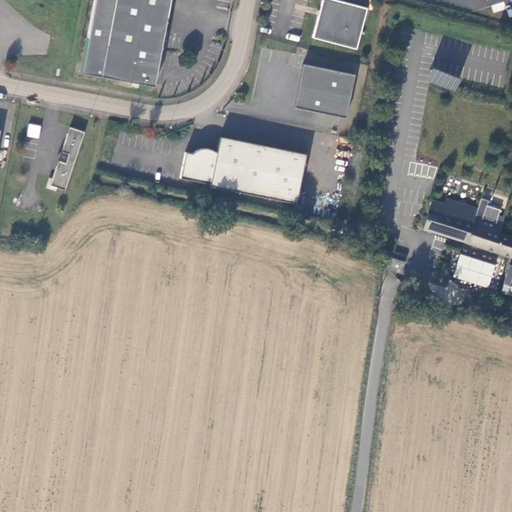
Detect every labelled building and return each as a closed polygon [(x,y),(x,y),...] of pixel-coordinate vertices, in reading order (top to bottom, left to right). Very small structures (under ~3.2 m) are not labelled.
[(93,0),(80,74),(154,86),(170,0),(93,0)] [(311,37),(355,49),(365,8),(335,0),(320,0),(318,10),(316,10),(315,13),(317,14),(311,37)] [(352,74),(301,63),(292,106),(344,117),(352,74)] [(455,92),(460,79),(433,69),(428,82),(455,92)] [(29,123),(26,136),(39,139),(41,126),(29,123)] [(58,161),(49,185),(64,190),(84,132),(69,127),(61,151),(68,153),(65,163),(58,161)] [(206,149),(204,149),(199,150),(195,152),(192,155),(185,154),(180,179),(210,185),(210,187),(296,203),(306,153),(219,137),(216,153),(215,153),(211,150),(206,149)] [(446,199),(444,203),(436,232),(467,243),(511,257),(511,237),(499,234),(502,224),(476,215),(478,209),(446,199)] [(494,203),(485,199),(478,213),(486,217),(494,203)] [(436,232),(444,203),(433,200),(424,228),(436,232)] [(351,247),(349,255),(357,258),(359,249),(351,247)] [(474,257),(494,264),(497,255),(477,249),(474,257)] [(488,288),(495,265),(460,253),(452,276),(488,288)] [(406,260),(390,255),(386,266),(402,271),(406,260)] [(511,265),(510,265),(502,292),(511,295),(511,292),(511,265)]
